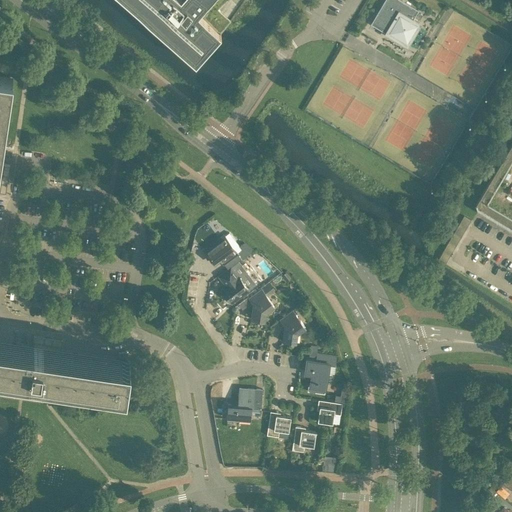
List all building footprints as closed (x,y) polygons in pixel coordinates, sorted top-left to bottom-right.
[(125,0),(195,62),(221,33),(198,13),(209,0),(125,0)] [(382,31),(384,29),(406,42),(417,24),(411,21),(418,10),(401,0),(384,0),(370,23),(382,31)] [(0,174),(3,175),(5,164),(0,163),(0,162),(2,148),(13,77),(10,77),(5,76),(3,76),(0,75),(0,174)] [(463,215),(458,224),(466,228),(471,220),(463,215)] [(460,237),(466,228),(458,224),(453,233),(460,237)] [(220,238),(204,250),(214,262),(218,258),(222,264),(228,260),(237,253),(242,249),(229,232),(220,238)] [(453,233),(448,241),(455,245),(460,237),(453,233)] [(230,267),(218,275),(226,285),(221,289),(231,303),(249,289),(256,284),(239,261),(230,267)] [(261,288),(248,297),(253,303),(251,318),(264,320),(266,311),(274,305),(261,288)] [(292,309),(279,319),(284,325),(282,340),(296,342),(297,333),(305,327),(292,309)] [(0,364),(35,370),(56,373),(126,383),(129,362),(129,359),(61,349),(44,346),(44,341),(34,340),(33,340),(33,344),(0,339),(0,364)] [(306,359),(304,372),(312,373),(309,388),(325,391),(329,363),(334,363),(335,355),(318,352),(317,360),(306,359)] [(228,403),(226,417),(250,419),(251,414),(252,405),(261,406),(262,388),(239,386),(237,404),(228,403)] [(340,414),(342,403),(318,399),(317,409),(319,409),(317,420),(332,423),(333,413),(340,414)] [(288,431),(290,416),(280,414),(280,412),(270,411),(266,434),(278,436),(279,429),(288,431)] [(305,427),(295,426),(292,449),(303,451),(304,444),(313,446),(315,431),(305,429),(305,427)] [(337,456),(326,455),(324,467),(335,469),(337,456)] [(511,489),(511,488),(511,482),(507,478),(503,482),(511,489)] [(501,496),(511,505),(511,493),(507,489),(501,496)] [(511,511),(511,506),(502,498),(497,505),(505,511),(511,511)] [(488,500),(485,504),(493,511),(497,507),(488,500)]
